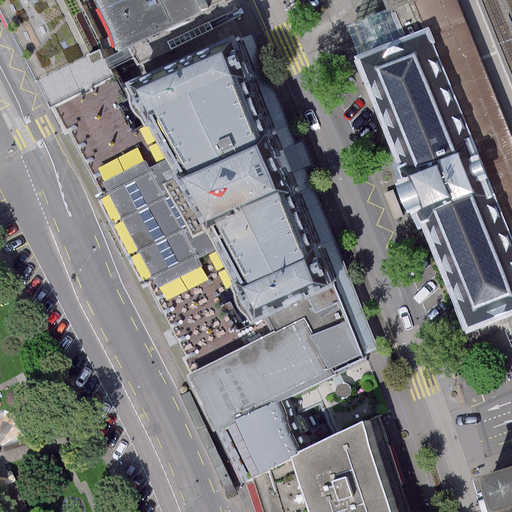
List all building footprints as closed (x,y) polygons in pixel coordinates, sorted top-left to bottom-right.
[(133,43),(111,0),(20,0),(70,101),(122,76),(113,57),(110,53),(133,43)] [(111,0),(133,43),(135,46),(138,53),(209,17),(219,13),(212,0),(111,0)] [(364,39),(370,54),(378,50),(432,29),(420,0),(391,0),(396,9),(358,24),(364,39)] [(511,227),(511,128),(460,0),(420,0),(432,29),(511,227)] [(213,25),(209,17),(138,53),(135,46),(113,57),(122,76),(125,74),(215,29),(213,25)] [(370,54),(366,55),(421,190),(476,326),(511,311),(511,225),(450,70),(435,32),(434,29),(432,29),(378,50),(370,54)] [(254,36),(148,84),(184,152),(239,253),(274,323),(309,306),(338,365),(375,347),(254,36)] [(184,152),(148,84),(131,93),(126,84),(122,76),(70,101),(75,110),(113,186),(184,152)] [(113,186),(165,289),(239,253),(184,152),(113,186)] [(165,289),(200,360),(274,323),(239,253),(165,289)] [(274,323),(200,360),(229,419),(286,390),(338,365),(309,306),(274,323)] [(286,390),(229,419),(242,445),(255,472),(313,444),(299,418),(286,390)] [(412,511),(382,408),(313,444),(333,511),(412,511)] [(333,511),(313,444),(255,472),(267,511),(333,511)] [(511,511),(511,476),(495,482),(504,511),(511,511)]
